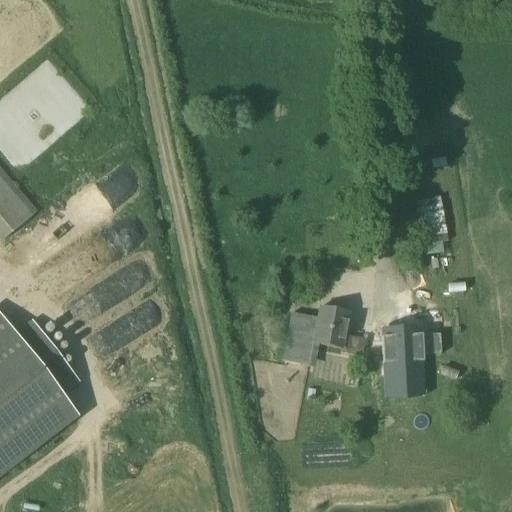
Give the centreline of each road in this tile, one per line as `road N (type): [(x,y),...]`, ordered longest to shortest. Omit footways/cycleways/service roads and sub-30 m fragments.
road 1 (track): [(240,511),(134,0)]
road 2 (track): [(111,412),(0,497)]
